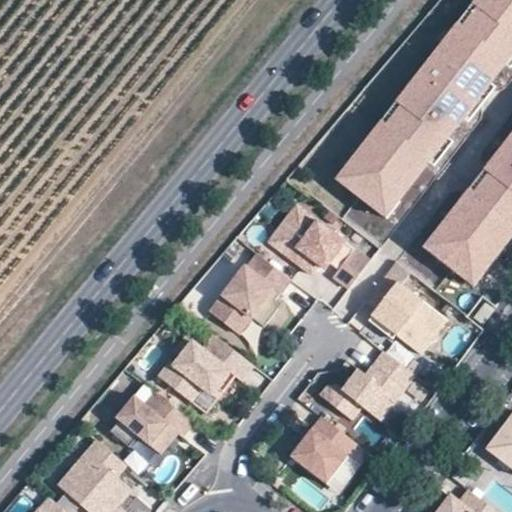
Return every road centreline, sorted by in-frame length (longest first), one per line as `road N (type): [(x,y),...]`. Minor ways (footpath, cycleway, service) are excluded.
road 1 (tertiary): [(0,422),(360,0)]
road 2 (residential): [(511,346),(383,511)]
road 3 (residential): [(226,505),(239,453),(325,342)]
